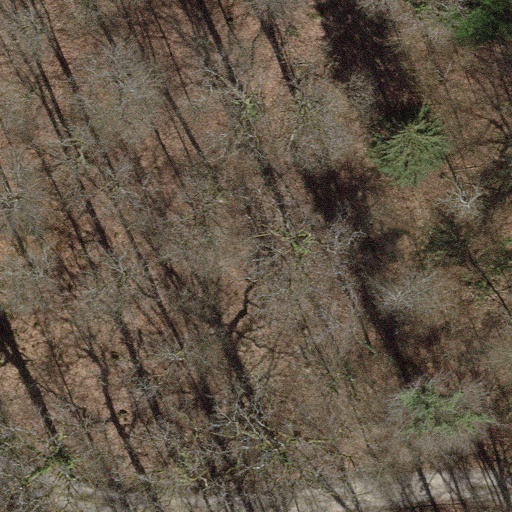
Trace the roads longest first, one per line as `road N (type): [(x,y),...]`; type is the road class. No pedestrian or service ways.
road 1 (track): [(311,511),(491,486),(511,494)]
road 2 (track): [(0,474),(32,494),(191,511)]
